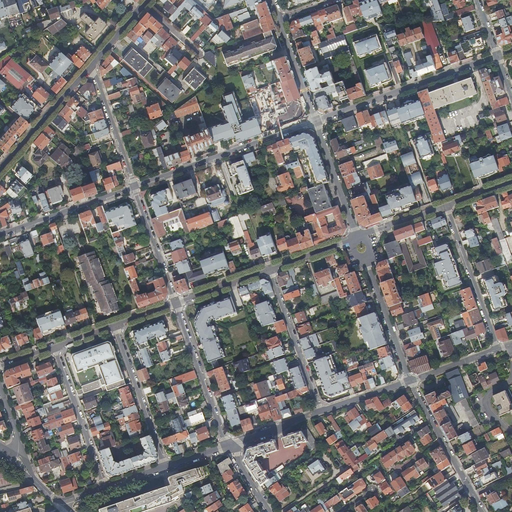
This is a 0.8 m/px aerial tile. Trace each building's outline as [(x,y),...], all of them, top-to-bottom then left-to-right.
[(1,0),(7,16),(9,22),(15,20),(15,21),(21,19),(19,14),(14,0),(1,0)] [(14,0),(19,14),(31,9),(27,0),(14,0)] [(69,4),(70,9),(71,8),(77,6),(76,4),(81,2),(80,0),(77,0),(77,1),(75,2),(73,1),(68,2),(69,4)] [(97,0),(96,2),(99,5),(103,8),(109,0),(97,0)] [(187,0),(183,5),(190,11),(194,5),(190,1),(191,1),(190,0),(188,0),(187,0)] [(361,16),(364,15),(360,4),(358,0),(357,0),(354,1),(354,2),(355,4),(349,6),(353,15),(360,13),(361,16)] [(366,20),(383,14),(379,4),(377,0),(371,0),(360,4),(364,15),(366,20)] [(439,21),(445,21),(439,5),(437,0),(431,0),(434,6),(438,17),(439,21)] [(171,3),(169,1),(165,5),(163,7),(171,14),(177,8),(175,6),(171,3)] [(250,6),(251,10),(255,8),(256,11),(254,11),(255,14),(257,14),(258,19),(270,15),(265,1),(260,2),(250,6)] [(439,5),(445,21),(475,10),(473,5),(454,12),(454,11),(452,11),(453,12),(448,14),(444,3),(439,5)] [(60,5),(57,6),(59,13),(70,9),(69,4),(61,7),(60,5)] [(177,8),(171,14),(167,19),(170,22),(171,20),(172,21),(183,9),(183,8),(180,5),(177,8)] [(194,5),(190,11),(196,17),(197,16),(199,18),(205,11),(198,6),(197,7),(194,5)] [(326,9),(331,22),(341,19),(342,21),(344,21),(338,5),(326,9)] [(59,13),(57,6),(47,10),(50,19),(55,18),(55,19),(57,19),(56,17),(60,16),(59,13)] [(354,20),(353,15),(349,6),(343,8),(345,13),(346,12),(349,21),(354,20)] [(226,30),(227,30),(230,29),(232,28),(229,18),(237,15),(239,21),(250,17),(247,11),(246,7),(244,8),(241,9),(221,16),(224,24),(226,28),(226,30)] [(70,9),(59,13),(60,16),(61,19),(74,14),(71,8),(70,9)] [(329,40),(336,37),(331,22),(326,9),(318,12),(320,18),(324,16),(329,30),(330,30),(332,34),(327,36),(328,37),(329,40)] [(508,12),(506,13),(505,9),(496,13),(499,20),(506,18),(510,16),(508,12)] [(162,26),(146,12),(138,22),(146,28),(148,26),(155,31),(152,34),(153,35),(160,27),(162,26)] [(320,18),(318,12),(311,15),(315,25),(317,31),(321,30),(318,22),(322,21),(320,18)] [(94,22),(83,13),(79,17),(88,25),(88,26),(89,27),(85,32),(93,39),(106,24),(98,17),(94,22)] [(203,24),(190,39),(193,42),(198,36),(207,26),(212,21),(207,17),(208,16),(206,15),(205,15),(200,20),(204,24),(203,25),(203,24)] [(261,26),(263,32),(270,30),(274,28),(270,15),(258,19),(255,20),(255,21),(259,20),(261,26)] [(315,25),(311,15),(299,19),(302,27),(303,27),(310,24),(311,25),(312,25),(312,24),(313,23),(314,26),(315,25)] [(214,19),(213,19),(212,21),(207,26),(214,32),(217,29),(219,30),(221,28),(224,24),(221,16),(214,19)] [(471,16),(461,20),(466,32),(475,29),(471,16)] [(510,25),(511,24),(511,18),(511,16),(510,16),(506,18),(499,20),(502,29),(509,26),(510,25)] [(108,21),(114,27),(117,23),(111,18),(108,21)] [(52,25),(47,28),(52,34),(67,24),(61,19),(52,25)] [(302,27),(299,19),(293,21),(290,27),(292,34),(300,31),(299,28),(302,27)] [(242,32),(244,39),(262,33),(263,32),(261,26),(257,27),(255,21),(255,20),(242,24),(245,31),(242,32)] [(40,33),(47,28),(52,25),(51,21),(37,26),(40,33)] [(146,28),(138,22),(131,30),(139,37),(146,29),(146,28)] [(436,70),(442,68),(434,48),(440,46),(431,22),(426,22),(419,23),(421,28),(425,38),(427,45),(429,50),(431,56),(436,70)] [(348,33),(358,29),(356,23),(346,27),(347,30),(348,33)] [(505,46),(511,42),(511,41),(511,40),(511,38),(511,37),(511,34),(511,32),(511,31),(511,24),(510,25),(509,26),(502,29),(499,30),(495,31),(499,43),(505,46)] [(181,32),(184,34),(190,28),(187,26),(181,32)] [(169,35),(160,27),(153,35),(152,34),(147,30),(140,38),(147,43),(150,39),(159,47),(160,45),(169,35)] [(395,29),(394,27),(386,30),(389,40),(392,39),(393,41),(399,39),(398,37),(397,37),(395,29)] [(399,39),(401,46),(425,38),(421,28),(411,32),(411,31),(411,29),(410,29),(408,30),(407,31),(408,32),(409,33),(398,37),(399,39)] [(224,30),(222,29),(217,35),(225,42),(231,36),(224,30)] [(139,37),(131,30),(126,36),(134,42),(137,39),(140,42),(137,45),(141,49),(147,43),(140,38),(139,37)] [(263,32),(262,33),(264,38),(261,40),(262,42),(258,43),(258,42),(253,43),(253,42),(251,43),(250,41),(242,44),(243,46),(241,47),(241,48),(237,49),(237,50),(234,52),(233,50),(229,52),(229,51),(226,52),(225,49),(222,51),(227,65),(274,48),(276,46),(270,30),(263,32)] [(302,30),(300,31),(292,34),(294,39),(301,36),(304,35),(302,30)] [(318,44),(320,43),(321,43),(317,31),(312,33),(314,38),(315,41),(311,42),(311,41),(302,44),(302,42),(296,44),(298,51),(310,47),(314,45),(318,44)] [(328,64),(351,56),(344,34),(336,37),(329,40),(325,41),(321,43),(320,43),(321,45),(328,64)] [(359,56),(368,53),(369,53),(369,54),(370,54),(371,54),(372,54),(372,53),(373,53),(373,52),(373,51),(382,48),(377,34),(354,43),(359,56)] [(469,40),(472,50),(479,48),(480,48),(480,49),(481,49),(483,48),(483,47),(484,46),(483,43),(482,38),(476,40),(474,34),(467,36),(469,40)] [(170,36),(169,35),(160,45),(162,46),(170,36)] [(173,47),(177,42),(170,36),(162,46),(167,51),(161,58),(163,59),(164,58),(165,56),(173,48),(173,47)] [(469,51),(472,50),(469,40),(466,41),(466,43),(461,44),(463,50),(464,50),(465,53),(466,53),(466,54),(467,54),(469,54),(469,53),(469,52),(470,52),(469,51)] [(74,54),(83,62),(91,53),(82,45),(74,54)] [(181,55),(182,55),(173,47),(173,48),(181,55)] [(204,57),(215,67),(214,50),(209,47),(204,52),(204,57)] [(310,47),(298,51),(304,67),(316,63),(310,47)] [(153,66),(132,48),(122,59),(143,77),(153,66)] [(181,55),(173,48),(165,56),(174,64),(181,55)] [(461,48),(456,50),(456,51),(460,62),(465,60),(461,48)] [(50,63),(47,65),(48,66),(53,70),(61,77),(73,62),(64,54),(60,51),(57,54),(54,52),(47,60),(50,63)] [(73,62),(79,67),(83,62),(74,54),(71,56),(66,51),(64,54),(73,62)] [(460,62),(456,51),(448,54),(451,62),(450,62),(451,65),(460,62)] [(432,72),(436,70),(431,56),(427,58),(429,62),(428,63),(416,68),(417,71),(414,72),(413,69),(412,70),(411,67),(413,67),(410,59),(413,58),(411,52),(404,54),(413,79),(432,72)] [(392,54),(391,54),(391,55),(393,61),(398,73),(403,71),(397,54),(393,56),(392,54)] [(7,55),(0,60),(0,71),(11,59),(7,55)] [(119,63),(110,55),(100,65),(99,72),(101,76),(119,63)] [(47,65),(36,56),(32,60),(29,63),(38,70),(41,73),(48,66),(47,65)] [(174,64),(165,56),(164,58),(173,66),(174,64)] [(264,63),(265,67),(267,66),(268,70),(275,67),(277,72),(274,73),(277,82),(292,77),(284,56),(264,63)] [(177,64),(184,70),(191,62),(184,57),(181,61),(179,62),(177,64)] [(34,78),(11,59),(0,71),(0,73),(3,77),(4,78),(22,93),(26,88),(25,87),(29,83),(34,78)] [(29,63),(32,60),(30,59),(26,63),(36,72),(38,70),(29,63)] [(371,87),(379,84),(379,83),(380,83),(381,83),(381,82),(382,82),(382,83),(393,79),(387,62),(365,70),(371,87)] [(177,67),(174,64),(173,66),(167,72),(173,76),(175,73),(173,71),(177,67)] [(332,74),(340,71),(337,65),(329,68),(330,69),(331,72),(332,74)] [(134,77),(124,67),(121,70),(124,75),(128,79),(134,77)] [(183,79),(195,89),(205,78),(193,68),(183,79)] [(306,72),(313,92),(324,88),(322,83),(328,81),(330,86),(335,84),(332,74),(331,72),(326,74),(326,75),(324,76),(320,74),(318,68),(306,72)] [(486,68),(479,71),(483,83),(495,78),(493,75),(489,76),(488,74),(487,70),(486,68)] [(50,89),(56,93),(66,81),(61,77),(53,70),(48,75),(54,79),(55,77),(58,80),(50,89)] [(248,87),(250,92),(257,90),(253,81),(252,77),(250,73),(241,77),(245,88),(248,87)] [(109,79),(110,80),(112,85),(120,82),(122,81),(120,76),(109,79)] [(134,77),(128,79),(122,81),(120,82),(122,87),(127,85),(128,88),(137,85),(138,84),(135,78),(134,77)] [(281,103),(282,103),(285,102),(299,97),(292,77),(277,82),(275,83),(276,85),(279,84),(281,89),(280,90),(281,93),(277,94),(278,98),(283,96),(285,99),(280,101),(281,103)] [(500,107),(509,104),(507,97),(497,101),(490,83),(491,82),(495,94),(504,91),(499,77),(495,78),(483,83),(493,110),(500,107)] [(173,99),(174,100),(179,94),(178,93),(180,90),(169,81),(170,80),(169,79),(168,80),(166,78),(156,89),(170,101),(173,99)] [(434,106),(435,109),(477,94),(476,92),(477,92),(476,90),(475,90),(471,79),(430,94),(430,95),(434,106)] [(90,97),(96,95),(92,84),(85,82),(78,91),(86,98),(87,99),(90,97)] [(341,99),(349,96),(347,91),(344,82),(335,84),(338,92),(341,99)] [(351,101),(366,96),(362,83),(357,85),(358,87),(350,90),(347,91),(349,96),(350,98),(351,101)] [(325,111),(334,107),(332,104),(330,104),(327,96),(338,92),(335,84),(330,86),(324,88),(313,92),(319,108),(325,111)] [(137,85),(128,88),(131,96),(141,92),(143,91),(141,87),(138,88),(137,85)] [(270,85),(259,89),(260,93),(260,94),(267,91),(269,97),(274,96),(270,85)] [(44,99),(45,97),(48,94),(40,86),(32,95),(41,102),(44,99)] [(437,144),(446,140),(446,139),(438,117),(433,106),(434,106),(430,95),(430,94),(428,89),(418,93),(421,100),(426,115),(433,134),(437,144)] [(235,137),(236,142),(261,133),(257,122),(255,117),(249,119),(243,122),(240,115),(241,115),(233,90),(222,94),(237,136),(235,137)] [(142,101),(145,100),(142,94),(141,94),(141,92),(131,96),(133,101),(131,101),(133,104),(134,104),(142,101)] [(22,93),(10,107),(20,116),(25,119),(37,106),(22,93)] [(206,128),(211,143),(222,139),(222,140),(234,136),(235,137),(237,136),(222,94),(221,94),(223,99),(225,103),(223,103),(220,104),(226,122),(220,124),(220,123),(206,128)] [(173,111),(176,117),(199,109),(195,96),(175,110),(173,111)] [(72,97),(66,105),(75,112),(79,107),(76,104),(78,102),(72,97)] [(289,110),(302,105),(299,97),(285,102),(285,104),(287,104),(289,110)] [(418,117),(426,115),(421,100),(415,102),(414,100),(403,104),(404,106),(397,109),(403,123),(411,120),(412,122),(414,121),(417,120),(419,120),(418,117)] [(142,103),(142,101),(134,104),(136,109),(140,108),(138,105),(142,103)] [(158,107),(166,104),(162,101),(159,102),(158,101),(157,102),(157,103),(146,107),(150,119),(161,115),(158,107)] [(264,103),(266,110),(272,108),(270,101),(264,103)] [(403,123),(397,109),(397,107),(388,110),(386,104),(383,105),(385,111),(386,112),(387,111),(391,122),(399,119),(402,127),(404,126),(403,123)] [(58,114),(68,123),(76,114),(75,112),(66,105),(58,114)] [(280,113),(285,124),(300,119),(301,116),(303,112),(304,110),(302,105),(289,110),(285,111),(280,113)] [(75,112),(76,114),(85,121),(90,119),(88,113),(80,107),(79,107),(75,112)] [(494,122),(495,127),(508,123),(503,111),(501,111),(500,107),(493,110),(491,110),(490,111),(491,115),(495,114),(498,121),(494,122)] [(88,113),(90,119),(92,119),(103,115),(101,109),(88,113)] [(169,114),(172,124),(177,122),(176,117),(173,111),(169,114)] [(370,117),(368,111),(362,113),(367,124),(368,128),(376,125),(373,116),(370,117)] [(390,124),(386,112),(385,111),(373,116),(376,125),(376,126),(385,123),(386,125),(390,124)] [(367,124),(362,113),(357,115),(361,126),(367,124)] [(58,114),(51,122),(57,128),(60,125),(63,128),(68,123),(58,114)] [(97,126),(98,131),(107,128),(103,115),(92,119),(92,120),(94,120),(96,124),(97,126)] [(0,147),(5,152),(29,124),(25,119),(20,116),(9,128),(6,132),(0,138),(0,147)] [(269,119),(273,129),(278,127),(279,126),(279,125),(280,124),(277,116),(269,119)] [(344,124),(347,132),(358,128),(354,116),(343,120),(344,124)] [(257,122),(261,133),(273,129),(269,119),(269,118),(257,122)] [(152,127),(155,134),(162,128),(165,129),(167,125),(163,119),(156,124),(152,127)] [(185,144),(188,151),(211,143),(206,128),(204,123),(198,125),(201,132),(194,135),(193,133),(183,137),(185,144)] [(72,127),(84,137),(84,133),(74,125),(72,127)] [(497,129),(499,135),(511,131),(509,125),(497,129)] [(55,134),(47,126),(41,133),(49,140),(55,134)] [(152,141),(157,139),(155,134),(152,127),(151,127),(140,131),(141,135),(145,147),(153,144),(152,141)] [(98,131),(95,132),(97,138),(109,133),(107,128),(98,131)] [(511,134),(511,131),(499,135),(501,141),(511,137),(511,134)] [(50,144),(52,142),(49,140),(41,133),(33,142),(38,147),(41,150),(48,142),(50,144)] [(294,149),(295,152),(303,149),(306,157),(304,158),(310,175),(315,187),(324,184),(330,181),(314,136),(306,133),(290,138),(294,149)] [(432,145),(437,144),(433,134),(422,138),(420,139),(414,141),(415,146),(416,146),(421,159),(424,158),(433,154),(435,154),(432,145)] [(458,144),(462,142),(460,135),(453,138),(454,140),(448,142),(448,141),(441,143),(446,155),(460,150),(458,144)] [(377,148),(384,146),(381,137),(374,139),(377,148)] [(290,138),(278,143),(282,153),(294,149),(290,138)] [(335,154),(346,150),(347,149),(346,146),(345,147),(345,146),(340,148),(337,139),(331,141),(335,154)] [(58,147),(67,155),(70,151),(62,143),(59,146),(58,145),(57,147),(58,147)] [(278,143),(266,147),(268,151),(273,150),(278,164),(279,164),(279,165),(282,164),(282,163),(285,162),(283,157),(282,153),(278,143)] [(181,162),(190,159),(188,151),(185,144),(181,146),(183,151),(178,153),(181,162)] [(40,166),(49,156),(41,150),(38,147),(36,150),(37,151),(36,152),(38,153),(36,156),(33,159),(40,166)] [(61,167),(71,159),(67,155),(58,147),(50,157),(61,167)] [(73,154),(76,156),(82,152),(76,147),(73,150),(75,151),(73,154)] [(163,168),(167,167),(163,157),(160,147),(156,148),(159,156),(163,168)] [(303,149),(295,152),(298,160),(300,165),(300,166),(300,165),(304,175),(305,177),(310,175),(304,158),(306,157),(303,149)] [(335,154),(337,159),(348,155),(346,150),(335,154)] [(89,172),(93,171),(98,169),(103,167),(99,159),(101,158),(99,151),(97,152),(97,151),(91,153),(88,154),(93,166),(88,168),(89,172)] [(167,167),(181,162),(178,153),(177,152),(172,154),(171,151),(167,152),(168,155),(163,157),(167,167)] [(253,151),(243,155),(244,160),(247,167),(253,164),(252,161),(255,160),(256,160),(253,151)] [(406,170),(418,165),(413,152),(408,154),(402,156),(401,156),(406,170)] [(498,158),(495,159),(499,170),(500,172),(504,170),(502,167),(511,164),(507,154),(502,156),(501,153),(497,155),(498,158)] [(380,164),(389,161),(387,154),(363,163),(365,170),(368,168),(380,164)] [(495,159),(494,155),(484,159),(483,158),(482,158),(481,158),(480,159),(480,160),(470,163),(475,178),(478,177),(480,176),(480,177),(496,172),(496,171),(497,170),(499,170),(495,159)] [(65,171),(74,168),(71,159),(61,167),(62,170),(63,173),(66,180),(67,185),(70,184),(65,171)] [(247,167),(244,160),(230,165),(234,175),(238,174),(242,183),(237,185),(241,194),(255,189),(248,170),(247,167)] [(289,169),(294,168),(300,165),(298,160),(286,165),(288,170),(289,169)] [(106,166),(108,171),(111,170),(117,168),(118,171),(122,169),(119,161),(106,166)] [(344,177),(357,173),(353,161),(340,166),(344,177)] [(384,176),(380,164),(368,168),(372,180),(384,176)] [(297,177),(304,175),(300,165),(300,166),(300,165),(294,168),(297,177)] [(418,185),(424,183),(418,165),(406,170),(412,186),(412,187),(418,185)] [(25,183),(33,175),(22,166),(21,167),(20,167),(20,168),(19,168),(19,169),(19,170),(17,173),(16,172),(16,173),(16,174),(16,173),(21,177),(20,178),(25,183)] [(295,187),(289,169),(288,170),(284,171),(285,173),(274,177),(278,186),(278,187),(278,188),(278,190),(280,192),(295,187)] [(480,176),(478,177),(478,179),(479,179),(480,178),(482,178),(483,178),(485,177),(487,177),(488,176),(490,176),(491,175),(492,175),(494,174),(495,173),(496,172),(498,172),(497,170),(496,171),(496,172),(480,177),(480,176)] [(89,172),(93,181),(100,179),(100,178),(101,178),(99,171),(94,173),(93,171),(89,172)] [(358,177),(357,173),(344,177),(348,189),(354,187),(362,184),(359,177),(358,177)] [(110,177),(113,186),(119,185),(115,175),(113,176),(110,177)] [(438,188),(441,187),(438,178),(431,181),(429,176),(426,177),(431,191),(439,189),(438,188)] [(102,180),(105,189),(113,186),(110,177),(102,180)] [(18,196),(19,198),(20,198),(28,190),(16,179),(9,187),(9,188),(18,195),(18,196)] [(85,197),(97,193),(93,182),(83,186),(82,184),(83,183),(81,179),(79,180),(81,186),(85,197)] [(174,186),(180,202),(181,202),(180,199),(197,193),(198,193),(192,179),(174,186)] [(362,184),(354,187),(358,198),(371,194),(367,182),(362,184)] [(450,196),(455,194),(451,182),(446,184),(450,196)] [(309,189),(308,189),(308,191),(310,190),(318,212),(333,207),(324,184),(315,187),(309,189)] [(7,203),(12,199),(13,198),(4,190),(5,190),(5,189),(0,185),(0,196),(2,198),(4,200),(7,203)] [(423,199),(418,185),(412,187),(417,201),(423,199)] [(44,193),(48,204),(52,202),(61,199),(62,199),(60,194),(63,193),(60,186),(43,192),(44,193)] [(73,201),(85,197),(81,186),(69,191),(73,201)] [(217,186),(212,188),(213,189),(208,191),(211,201),(221,197),(219,191),(220,191),(220,190),(219,188),(218,187),(217,186)] [(412,187),(412,186),(401,190),(401,189),(381,196),(380,191),(374,193),(384,220),(388,218),(388,217),(397,214),(396,213),(410,208),(408,203),(411,202),(413,203),(417,201),(412,187)] [(13,198),(18,195),(9,188),(6,191),(4,190),(13,198)] [(153,201),(158,217),(169,213),(167,208),(167,206),(169,206),(170,204),(169,202),(173,200),(169,189),(158,193),(158,194),(153,195),(154,196),(153,199),(152,199),(153,200),(153,201)] [(507,191),(502,193),(505,201),(501,202),(504,209),(511,206),(511,205),(509,196),(507,191)] [(44,212),(50,209),(48,204),(44,193),(38,195),(40,200),(40,202),(44,212)] [(371,194),(358,198),(352,201),(360,224),(366,226),(384,220),(374,193),(371,194)] [(483,200),(487,211),(499,207),(495,196),(483,200)] [(125,198),(118,201),(120,209),(128,207),(125,198)] [(10,207),(13,214),(22,210),(19,204),(15,206),(12,199),(7,203),(10,207)] [(479,214),(487,211),(483,200),(473,204),(474,208),(477,207),(479,214)] [(261,206),(264,216),(268,214),(269,215),(276,212),(274,207),(273,202),(261,206)] [(0,220),(2,226),(7,225),(4,217),(3,218),(2,215),(2,214),(3,213),(2,212),(10,207),(7,203),(5,204),(0,207),(0,220)] [(108,204),(102,207),(108,224),(111,223),(114,222),(115,221),(114,219),(113,219),(108,204)] [(327,240),(344,234),(347,228),(338,205),(333,207),(318,212),(317,214),(327,240)] [(12,223),(16,222),(13,214),(10,207),(2,212),(3,213),(2,214),(2,215),(5,215),(6,214),(5,213),(7,212),(12,223)] [(102,207),(96,209),(101,223),(95,225),(98,233),(109,228),(108,224),(102,207)] [(185,227),(187,233),(190,232),(186,221),(182,208),(171,212),(169,213),(158,217),(152,219),(159,237),(164,235),(164,234),(167,233),(162,221),(179,215),(183,227),(184,228),(185,227)] [(90,211),(78,215),(83,229),(86,228),(85,225),(86,223),(89,222),(90,223),(92,226),(95,225),(90,211)] [(247,211),(237,215),(240,222),(244,221),(250,219),(247,211)] [(186,221),(190,232),(214,223),(210,212),(186,221)] [(317,213),(305,217),(306,222),(315,245),(327,240),(317,214),(317,213)] [(454,215),(457,224),(464,221),(465,221),(463,216),(461,217),(460,213),(454,215)] [(479,216),(481,224),(482,224),(485,225),(487,224),(491,223),(489,216),(488,213),(479,216)] [(494,230),(497,238),(498,241),(504,239),(497,218),(499,217),(498,214),(493,216),(492,215),(489,216),(491,223),(494,230)] [(129,228),(141,223),(139,215),(126,220),(127,223),(129,228)] [(167,233),(183,227),(179,215),(162,221),(167,233)] [(227,219),(229,224),(229,225),(234,238),(238,237),(245,235),(243,230),(240,222),(237,215),(227,219)] [(435,229),(444,226),(441,217),(432,220),(435,229)] [(227,219),(216,222),(219,228),(229,224),(227,219)] [(300,232),(297,233),(299,237),(303,249),(315,245),(306,222),(304,223),(307,230),(306,230),(307,233),(306,235),(307,237),(304,238),(303,236),(302,236),(300,232)] [(433,241),(431,235),(428,236),(428,237),(423,239),(422,234),(418,236),(417,233),(426,230),(423,222),(413,225),(416,235),(417,236),(420,246),(433,241)] [(110,229),(111,234),(118,231),(129,228),(127,223),(110,229)] [(413,225),(395,232),(398,241),(409,238),(409,239),(410,239),(410,237),(416,235),(413,225)] [(243,230),(245,235),(253,259),(261,256),(259,248),(258,249),(257,248),(256,248),(256,249),(253,250),(252,249),(253,247),(247,228),(243,230)] [(468,239),(480,235),(478,229),(475,229),(474,229),(474,228),(465,231),(466,235),(467,234),(468,239)] [(116,246),(120,258),(122,257),(126,255),(123,246),(124,246),(123,243),(122,241),(118,231),(111,234),(116,246)] [(43,246),(54,243),(51,236),(50,233),(40,237),(43,246)] [(463,241),(464,244),(470,242),(470,243),(488,237),(486,233),(480,235),(468,239),(463,241)] [(271,234),(257,239),(264,257),(267,255),(273,253),(277,252),(271,234)] [(289,235),(285,237),(286,238),(289,247),(291,253),(300,250),(303,249),(299,237),(296,238),(295,238),(294,236),(293,234),(290,235),(289,235)] [(410,273),(428,267),(420,246),(417,236),(415,237),(416,239),(413,240),(421,263),(413,266),(405,243),(400,245),(403,254),(410,273)] [(289,247),(286,238),(277,241),(281,250),(289,247)] [(498,255),(503,254),(498,241),(497,238),(493,239),(492,240),(498,255)] [(184,248),(185,247),(182,239),(170,243),(172,248),(173,252),(184,248)] [(242,239),(239,240),(224,245),(226,251),(231,249),(232,252),(242,249),(241,245),(242,244),(244,244),(242,239)] [(507,265),(510,263),(511,262),(511,258),(511,256),(505,239),(504,239),(498,241),(503,254),(507,265)] [(403,254),(400,245),(398,241),(386,245),(391,259),(393,258),(397,256),(403,254)] [(457,269),(453,257),(448,243),(433,248),(438,263),(435,264),(440,277),(442,278),(443,278),(447,289),(462,283),(457,269)] [(58,254),(65,252),(62,246),(59,247),(56,248),(58,254)] [(173,252),(172,252),(173,256),(176,264),(177,264),(176,263),(188,259),(184,248),(173,252)] [(228,262),(224,251),(217,254),(217,255),(213,257),(213,255),(200,260),(203,266),(205,273),(206,276),(207,277),(215,274),(222,271),(222,272),(230,269),(228,263),(228,262)] [(90,287),(93,286),(95,289),(93,290),(101,313),(103,312),(104,316),(113,312),(117,311),(116,307),(118,307),(110,284),(108,284),(107,281),(103,282),(102,278),(103,278),(99,265),(95,255),(93,256),(92,252),(79,257),(80,261),(79,261),(87,284),(89,283),(90,287)] [(135,261),(132,253),(126,255),(122,257),(125,265),(135,261)] [(334,254),(325,257),(329,266),(337,263),(336,259),(334,254)] [(502,266),(507,265),(503,254),(498,255),(502,266)] [(192,270),(188,259),(177,264),(180,274),(184,273),(186,272),(192,270)] [(480,270),(482,274),(495,269),(493,265),(492,265),(489,259),(476,263),(479,270),(480,270)] [(376,269),(382,283),(394,279),(387,260),(379,263),(376,269)] [(232,261),(228,263),(230,269),(232,275),(237,273),(233,261),(232,261)] [(15,263),(20,276),(22,275),(21,274),(24,273),(20,262),(15,263)] [(331,273),(333,279),(337,278),(336,272),(339,271),(341,276),(344,275),(345,275),(350,273),(346,264),(338,268),(336,269),(335,272),(331,273)] [(131,280),(134,279),(137,278),(133,266),(128,268),(124,270),(126,274),(128,273),(130,278),(131,280)] [(192,270),(186,272),(188,276),(188,277),(190,283),(196,281),(194,275),(196,274),(202,271),(205,278),(207,277),(206,276),(205,273),(203,266),(192,270)] [(296,277),(293,268),(288,270),(291,279),(296,277)] [(333,286),(335,285),(333,279),(331,273),(330,268),(315,274),(319,286),(322,285),(323,288),(328,285),(327,283),(331,281),(333,286)] [(291,279),(288,270),(281,273),(278,279),(281,287),(289,284),(289,282),(287,283),(287,281),(291,279)] [(345,275),(352,294),(362,290),(355,271),(350,273),(345,275)] [(180,274),(173,277),(177,290),(183,292),(190,290),(185,279),(182,280),(180,274)] [(507,293),(504,283),(500,282),(498,283),(496,276),(485,280),(485,282),(488,291),(488,290),(491,299),(494,309),(496,310),(507,306),(503,296),(505,296),(507,293)] [(335,285),(338,291),(340,298),(347,296),(347,295),(346,292),(344,293),(338,277),(337,278),(333,279),(335,285)] [(26,292),(49,283),(48,279),(47,278),(42,280),(41,280),(38,281),(38,279),(32,281),(33,283),(30,284),(29,284),(30,285),(25,287),(24,287),(26,292)] [(128,281),(133,293),(138,291),(134,279),(131,280),(128,281)] [(134,297),(138,309),(164,299),(167,294),(161,279),(155,281),(145,284),(147,289),(148,290),(151,289),(151,288),(152,287),(151,285),(153,284),(155,290),(154,293),(146,296),(145,294),(138,297),(136,296),(134,297)] [(264,279),(247,285),(248,290),(251,289),(252,291),(263,287),(263,288),(262,289),(262,290),(264,290),(265,294),(268,293),(269,297),(274,295),(269,282),(264,279)] [(401,303),(403,302),(401,298),(400,298),(395,284),(396,283),(394,279),(382,283),(390,307),(401,303)] [(315,284),(311,286),(312,291),(311,291),(314,298),(318,296),(317,296),(319,295),(315,284)] [(247,285),(239,288),(244,301),(251,298),(250,295),(250,294),(248,290),(247,285)] [(284,295),(296,291),(294,287),(282,291),(284,295)] [(470,287),(461,291),(468,311),(478,308),(470,287)] [(301,295),(299,290),(296,291),(284,295),(286,300),(301,295)] [(350,300),(352,307),(354,306),(365,302),(367,302),(365,295),(364,296),(363,294),(362,290),(352,294),(347,295),(347,296),(349,301),(350,300)] [(320,297),(323,304),(332,301),(340,298),(338,291),(320,297)] [(23,302),(29,300),(26,292),(25,292),(22,293),(19,294),(21,297),(9,301),(11,308),(23,303),(23,302)] [(251,298),(254,306),(256,305),(260,304),(258,296),(257,296),(257,295),(255,294),(254,295),(253,294),(252,295),(250,295),(251,298)] [(237,312),(236,310),(232,297),(204,307),(201,312),(200,311),(197,318),(198,318),(196,323),(210,362),(224,357),(213,325),(210,326),(209,322),(211,318),(214,317),(215,319),(237,312)] [(424,307),(432,304),(430,297),(423,300),(422,303),(424,307)] [(260,304),(256,305),(256,307),(257,310),(256,310),(260,322),(261,321),(263,325),(263,327),(265,326),(268,325),(270,325),(271,324),(274,323),(277,322),(276,318),(277,317),(272,304),(271,304),(270,300),(260,304)] [(365,302),(354,306),(359,318),(360,317),(369,314),(365,302)] [(390,307),(393,315),(404,311),(401,303),(390,307)] [(418,323),(417,319),(416,319),(416,318),(415,319),(413,313),(417,312),(422,310),(423,312),(434,308),(432,304),(424,307),(402,315),(405,323),(397,326),(398,330),(411,326),(418,323)] [(82,320),(88,318),(84,307),(78,309),(79,311),(82,320)] [(467,328),(474,325),(483,322),(478,308),(468,311),(462,313),(463,314),(464,317),(467,328)] [(71,325),(77,323),(76,322),(73,313),(72,310),(66,312),(67,315),(71,324),(71,325)] [(60,328),(65,326),(61,317),(59,311),(36,319),(36,320),(37,324),(41,335),(51,331),(54,333),(55,329),(57,329),(57,328),(60,327),(60,328)] [(76,322),(82,320),(79,311),(73,313),(76,322)] [(307,320),(304,311),(296,314),(299,323),(307,320)] [(61,317),(65,326),(71,324),(67,315),(66,312),(64,313),(65,316),(61,317)] [(364,326),(362,327),(361,327),(361,328),(364,334),(366,341),(367,341),(369,341),(372,349),(388,343),(376,312),(369,314),(360,317),(364,326)] [(511,316),(510,312),(505,314),(508,321),(499,324),(501,329),(511,326),(511,325),(511,316)] [(434,340),(441,337),(437,328),(444,325),(442,319),(438,320),(437,316),(433,318),(435,321),(427,324),(429,330),(430,330),(434,340)] [(271,324),(270,325),(271,329),(275,327),(277,333),(287,330),(283,320),(277,322),(274,323),(271,324)] [(312,330),(309,322),(299,326),(302,334),(312,330)] [(477,335),(486,332),(483,322),(474,325),(477,335)] [(165,341),(168,340),(162,323),(133,333),(139,351),(147,348),(149,347),(147,340),(156,337),(158,344),(164,342),(165,341)] [(39,338),(42,337),(41,335),(37,324),(30,326),(35,340),(39,339),(39,338)] [(511,328),(511,326),(501,329),(496,331),(498,339),(504,342),(509,340),(506,330),(508,329),(508,330),(511,328)] [(405,332),(406,333),(409,332),(412,342),(413,342),(415,347),(416,347),(417,346),(422,344),(420,339),(424,338),(423,333),(422,334),(421,332),(419,328),(420,328),(415,329),(415,328),(412,329),(407,331),(405,332)] [(463,329),(452,333),(452,334),(454,340),(456,345),(462,343),(460,337),(465,335),(463,329)] [(25,344),(29,343),(25,332),(21,333),(22,335),(15,337),(18,346),(21,345),(21,346),(25,344)] [(320,345),(316,334),(300,339),(304,351),(316,346),(320,345)] [(8,337),(0,339),(0,353),(5,351),(5,350),(11,348),(8,337)] [(16,353),(20,351),(18,346),(15,337),(12,339),(16,353)] [(267,341),(270,350),(281,346),(279,340),(278,341),(277,337),(267,341)] [(455,353),(450,341),(450,339),(439,343),(441,347),(442,347),(445,357),(455,353)] [(102,387),(104,393),(105,392),(106,392),(125,385),(122,376),(123,376),(122,372),(121,373),(110,344),(107,342),(73,355),(71,358),(77,373),(88,369),(98,366),(98,367),(103,379),(81,387),(82,389),(76,391),(78,396),(102,387)] [(156,345),(159,353),(167,351),(164,342),(158,344),(156,345)] [(270,360),(285,354),(282,345),(281,346),(270,350),(267,351),(270,360)] [(378,349),(382,359),(383,358),(392,355),(389,345),(378,349)] [(320,351),(318,352),(316,346),(304,351),(307,360),(322,354),(321,352),(320,351)] [(406,350),(409,359),(419,356),(418,352),(416,347),(415,347),(413,348),(406,350)] [(150,357),(147,348),(139,351),(136,352),(137,354),(136,355),(137,357),(138,357),(140,361),(150,357)] [(167,351),(159,353),(161,359),(164,358),(165,361),(170,360),(167,351)] [(349,367),(346,357),(342,359),(346,370),(346,371),(350,370),(355,368),(356,368),(359,367),(360,367),(355,354),(351,356),(354,365),(349,367)] [(346,371),(346,370),(338,373),(331,355),(314,361),(325,393),(331,396),(352,388),(346,371)] [(395,373),(398,372),(392,355),(383,358),(385,364),(382,365),(381,365),(383,370),(392,366),(393,371),(395,373)] [(351,356),(346,357),(349,367),(354,365),(351,356)] [(495,362),(493,356),(485,360),(485,361),(487,366),(495,362)] [(150,357),(140,361),(141,363),(139,364),(140,366),(141,366),(143,369),(143,370),(146,368),(153,366),(150,357)] [(418,373),(430,369),(426,357),(410,363),(413,370),(418,373)] [(248,358),(244,359),(245,361),(240,363),(240,361),(234,363),(235,367),(239,366),(241,373),(251,370),(249,365),(248,365),(247,363),(248,363),(249,362),(248,358)] [(286,358),(274,362),(278,374),(289,370),(290,370),(286,358)] [(482,365),(478,367),(481,372),(488,368),(487,366),(485,361),(484,361),(484,363),(481,364),(482,365)] [(364,382),(367,390),(375,387),(372,378),(366,381),(365,377),(372,374),(377,373),(373,362),(371,362),(366,364),(360,367),(359,367),(361,373),(364,382)] [(53,372),(52,371),(49,363),(45,365),(43,366),(46,374),(53,372)] [(31,375),(27,365),(6,372),(3,378),(8,389),(19,385),(20,386),(27,384),(26,381),(19,383),(18,381),(16,381),(16,379),(19,378),(20,380),(29,376),(31,375)] [(41,376),(46,374),(43,366),(39,367),(35,368),(38,377),(41,376)] [(307,386),(300,366),(290,370),(289,370),(296,390),(307,386)] [(207,373),(209,377),(212,376),(213,374),(216,373),(223,392),(231,389),(223,367),(207,373)] [(143,370),(137,372),(141,382),(148,379),(146,372),(147,371),(146,368),(143,370)] [(461,375),(459,368),(445,373),(450,384),(447,385),(448,387),(450,392),(452,395),(453,397),(455,403),(460,401),(466,398),(469,397),(462,379),(461,375)] [(172,385),(171,385),(172,390),(173,392),(175,398),(184,394),(181,384),(197,378),(194,371),(173,378),(175,383),(173,384),(174,386),(173,387),(172,385)] [(490,380),(493,385),(497,383),(496,380),(499,379),(496,372),(488,376),(490,380)] [(361,373),(352,376),(353,380),(355,379),(356,382),(356,383),(359,383),(359,384),(364,382),(361,373)] [(479,379),(476,373),(468,376),(468,377),(467,377),(462,379),(469,397),(477,393),(476,391),(475,391),(473,386),(480,382),(479,379)] [(53,380),(51,375),(46,376),(41,378),(38,379),(40,383),(41,385),(47,383),(48,386),(47,386),(48,388),(49,388),(49,389),(58,386),(57,383),(55,379),(53,380)] [(273,376),(269,377),(270,380),(273,388),(275,387),(276,390),(279,389),(279,390),(285,388),(282,379),(274,382),(274,380),(274,379),(273,376)] [(493,385),(490,380),(486,382),(483,376),(479,378),(480,382),(484,389),(493,385)] [(269,390),(266,382),(254,386),(259,398),(271,394),(269,390)] [(27,384),(20,386),(13,389),(19,406),(33,401),(27,384)] [(425,396),(430,406),(452,395),(450,392),(448,390),(442,393),(442,395),(438,396),(439,398),(437,399),(436,395),(437,394),(436,393),(448,387),(447,385),(425,396)] [(61,390),(59,386),(58,386),(49,389),(48,390),(50,397),(49,398),(51,403),(62,399),(62,398),(63,397),(62,395),(61,394),(60,391),(61,390)] [(302,393),(308,390),(307,386),(296,390),(289,392),(291,398),(302,394),(302,393)] [(119,396),(121,403),(132,399),(129,391),(127,387),(119,390),(120,394),(119,395),(119,396)] [(510,411),(511,409),(511,405),(505,390),(493,396),(502,415),(510,411)] [(155,395),(158,404),(167,401),(165,395),(164,392),(160,393),(155,395)] [(165,395),(167,401),(175,398),(173,392),(170,393),(165,395)] [(280,396),(276,397),(278,403),(290,399),(288,393),(283,395),(280,396)] [(188,405),(184,394),(175,398),(177,403),(180,410),(181,415),(184,415),(181,408),(188,405)] [(234,394),(223,398),(224,402),(226,409),(227,409),(227,412),(237,408),(239,408),(234,394)] [(275,395),(266,398),(272,416),(273,418),(274,422),(283,419),(279,408),(278,403),(276,397),(275,395)] [(402,406),(409,401),(405,395),(392,403),(397,410),(402,406)] [(434,414),(444,409),(443,405),(447,403),(446,400),(453,397),(452,395),(430,406),(434,414)] [(93,397),(83,400),(86,410),(97,406),(93,397)] [(381,403),(377,397),(372,399),(376,406),(380,411),(392,403),(389,398),(381,403)] [(167,401),(158,404),(162,413),(169,410),(169,409),(168,409),(167,406),(169,406),(177,403),(175,398),(167,401)] [(266,398),(255,402),(258,409),(262,420),(272,416),(266,398)] [(466,398),(460,401),(474,428),(480,426),(466,398)] [(24,413),(27,421),(36,418),(32,405),(34,404),(35,404),(41,402),(39,399),(33,401),(19,406),(14,408),(15,411),(21,409),(23,413),(24,413)] [(123,405),(124,410),(135,406),(132,399),(121,403),(119,403),(120,406),(123,405)] [(376,406),(372,399),(366,401),(367,405),(365,406),(366,410),(376,406)] [(412,406),(409,401),(402,406),(405,412),(413,407),(412,405),(412,406)] [(255,402),(246,405),(248,412),(250,417),(253,425),(257,424),(254,416),(252,416),(251,411),(258,409),(255,402)] [(47,418),(50,417),(66,411),(63,403),(52,407),(51,403),(42,406),(47,418)] [(300,404),(292,407),(295,414),(303,412),(300,404)] [(239,408),(237,408),(238,414),(239,415),(248,412),(246,405),(239,408)] [(452,405),(446,408),(454,421),(459,418),(452,405)] [(123,415),(119,416),(120,419),(137,413),(136,410),(137,410),(137,409),(136,407),(136,406),(135,407),(135,406),(124,410),(122,411),(123,415)] [(279,408),(283,419),(294,415),(292,410),(290,411),(289,409),(284,410),(283,407),(279,408)] [(347,413),(349,415),(345,418),(349,424),(353,421),(360,415),(361,416),(363,415),(361,412),(359,414),(357,411),(355,408),(352,410),(350,411),(347,413)] [(57,428),(61,427),(70,423),(76,421),(72,409),(66,411),(50,417),(55,429),(57,428)] [(199,409),(187,413),(189,419),(192,426),(205,422),(200,409),(199,409)] [(396,427),(393,429),(396,433),(397,434),(420,419),(417,413),(415,409),(405,415),(408,419),(405,421),(403,417),(394,423),(396,427)] [(441,426),(450,422),(451,422),(448,415),(449,415),(448,413),(447,414),(444,409),(434,414),(441,426)] [(172,413),(174,418),(178,417),(181,415),(180,410),(172,413)] [(389,415),(394,422),(397,419),(393,412),(389,415)] [(120,419),(119,419),(121,425),(139,419),(137,413),(120,419)] [(239,424),(242,423),(241,421),(239,415),(238,414),(229,417),(232,426),(237,425),(237,426),(239,425),(239,424)] [(337,432),(340,430),(331,415),(327,417),(332,424),(337,432)] [(366,419),(363,415),(361,416),(360,415),(353,421),(349,424),(354,431),(365,423),(364,421),(366,419)] [(90,429),(93,436),(99,434),(100,434),(99,431),(103,430),(104,432),(108,431),(111,430),(108,423),(103,425),(100,416),(93,419),(95,425),(98,424),(98,426),(96,427),(90,429)] [(36,418),(27,421),(29,427),(34,425),(34,427),(41,425),(38,417),(36,418)] [(46,424),(42,425),(44,429),(47,427),(49,432),(44,434),(45,438),(53,435),(51,431),(55,429),(50,417),(47,418),(47,419),(48,423),(46,424)] [(242,423),(245,432),(254,429),(253,425),(250,417),(241,421),(242,423)] [(192,426),(189,419),(183,421),(185,427),(186,428),(192,426)] [(136,435),(142,433),(138,420),(129,424),(132,432),(135,431),(136,435)] [(172,423),(176,435),(187,431),(186,428),(185,427),(182,428),(179,420),(174,422),(172,423)] [(322,422),(315,426),(321,435),(327,431),(322,422)] [(451,423),(450,422),(441,426),(449,441),(458,436),(455,429),(451,423)] [(61,439),(64,438),(65,437),(65,436),(74,433),(70,423),(61,427),(63,432),(59,433),(61,439)] [(457,428),(461,435),(467,432),(462,423),(456,426),(457,428)] [(337,432),(332,424),(328,426),(334,434),(337,432)] [(428,433),(431,432),(427,425),(418,431),(422,437),(428,433)] [(384,430),(361,446),(366,453),(367,455),(373,451),(372,450),(377,446),(375,443),(387,434),(388,435),(387,435),(388,436),(388,435),(390,438),(391,436),(396,433),(393,429),(391,426),(384,430)] [(377,431),(379,430),(377,427),(375,428),(373,426),(367,430),(372,437),(378,432),(377,431)] [(199,441),(209,437),(205,427),(195,431),(199,441)] [(495,437),(502,434),(499,427),(492,431),(495,437)] [(308,429),(302,431),(313,449),(318,445),(308,429)] [(35,441),(43,439),(44,438),(42,432),(43,432),(42,430),(41,430),(40,430),(31,433),(34,442),(35,441)] [(327,439),(331,445),(343,436),(340,430),(337,432),(327,439)] [(100,434),(99,434),(100,439),(102,439),(106,450),(108,449),(113,447),(116,446),(113,440),(112,441),(108,431),(104,432),(100,434)] [(176,435),(174,435),(176,441),(186,438),(187,440),(190,439),(189,438),(188,435),(187,431),(176,435)] [(302,431),(283,437),(286,447),(304,442),(305,442),(310,451),(313,449),(302,431)] [(461,435),(458,436),(460,440),(461,439),(463,443),(472,438),(476,436),(473,432),(470,434),(469,431),(467,432),(461,435)] [(422,437),(420,439),(424,445),(432,439),(428,433),(422,437)] [(174,435),(162,440),(163,444),(165,444),(166,445),(176,441),(174,435)] [(130,460),(133,470),(154,462),(157,457),(150,436),(140,440),(143,450),(145,450),(142,457),(140,456),(130,460)] [(406,454),(407,455),(408,456),(412,453),(411,452),(415,449),(413,446),(416,443),(415,442),(414,440),(411,436),(408,439),(409,441),(405,444),(406,445),(402,448),(406,454)] [(71,451),(72,450),(76,449),(80,448),(77,437),(73,439),(72,437),(67,439),(71,451)] [(41,456),(45,454),(45,453),(45,452),(50,451),(48,445),(45,446),(44,443),(45,442),(44,440),(43,440),(43,439),(35,441),(41,456)] [(278,450),(275,439),(249,448),(245,460),(261,486),(262,485),(278,474),(274,468),(270,471),(271,472),(268,474),(267,475),(259,462),(258,463),(256,460),(256,461),(255,460),(257,454),(259,454),(259,456),(264,454),(264,455),(278,450)] [(463,445),(468,454),(477,450),(476,447),(474,448),(473,446),(475,445),(477,444),(475,439),(463,445)] [(344,458),(347,462),(346,463),(350,469),(357,464),(368,456),(367,455),(366,453),(357,460),(355,457),(360,454),(357,449),(356,447),(357,447),(356,447),(355,446),(350,449),(348,447),(347,448),(342,441),(335,445),(344,458)] [(389,454),(395,462),(398,460),(399,461),(400,460),(403,458),(404,458),(403,456),(406,454),(402,448),(401,446),(389,454)] [(431,453),(438,464),(447,458),(441,446),(431,453)] [(477,464),(484,460),(485,459),(489,457),(484,447),(478,451),(472,454),(477,464)] [(505,457),(511,454),(509,448),(503,452),(505,457)] [(38,462),(40,466),(48,463),(58,460),(61,459),(59,453),(58,449),(52,451),(54,457),(50,458),(50,457),(38,462)] [(106,450),(98,452),(106,474),(112,477),(133,470),(130,460),(119,464),(118,465),(112,462),(112,460),(108,449),(106,450)] [(59,453),(61,459),(66,457),(68,456),(66,451),(59,453)] [(73,454),(69,456),(71,464),(73,463),(81,460),(82,460),(79,452),(77,453),(73,454)] [(387,467),(395,462),(389,454),(381,459),(387,467)] [(66,457),(61,459),(65,470),(70,468),(69,465),(66,457)] [(319,457),(307,466),(313,475),(320,470),(322,473),(327,469),(319,457)] [(217,465),(221,475),(230,469),(227,466),(231,463),(228,458),(217,465)] [(436,465),(440,472),(451,465),(447,458),(438,464),(436,465)] [(414,465),(418,472),(428,465),(424,459),(421,460),(414,465)] [(58,460),(48,463),(51,470),(60,466),(58,460)] [(474,470),(475,473),(487,466),(486,464),(487,464),(487,462),(486,463),(484,460),(477,464),(472,466),(472,467),(474,470)] [(40,466),(36,468),(38,474),(44,472),(51,470),(48,463),(40,466)] [(350,469),(336,478),(339,484),(343,481),(343,480),(354,473),(353,472),(360,468),(357,464),(350,469)] [(414,465),(402,473),(407,481),(410,479),(410,478),(415,475),(417,478),(421,475),(418,472),(414,465)] [(204,467),(204,466),(167,479),(169,486),(98,509),(99,511),(142,511),(171,502),(170,500),(182,491),(179,484),(207,474),(204,467)] [(479,477),(480,476),(484,475),(485,476),(490,474),(490,473),(489,471),(487,468),(488,467),(487,466),(475,473),(476,474),(474,475),(476,478),(479,477)] [(230,469),(221,475),(226,483),(232,479),(230,476),(233,474),(230,469)] [(383,482),(386,479),(381,471),(380,472),(379,470),(373,474),(374,476),(370,478),(372,481),(374,481),(376,480),(376,481),(377,482),(378,483),(379,483),(383,480),(383,482)] [(498,477),(498,479),(508,474),(506,470),(505,471),(505,472),(500,475),(500,476),(498,477)] [(431,478),(428,480),(434,489),(447,480),(447,479),(446,480),(440,472),(432,477),(431,478)] [(482,483),(484,486),(498,479),(498,477),(495,472),(490,474),(485,476),(484,475),(480,476),(483,482),(482,482),(482,483)] [(278,474),(262,485),(265,489),(268,487),(281,478),(278,474)] [(421,482),(422,484),(428,480),(431,478),(432,477),(431,475),(421,482)] [(392,483),(402,498),(410,492),(406,486),(401,477),(392,483)] [(69,480),(72,490),(77,488),(74,478),(69,480)] [(350,486),(356,494),(365,487),(366,485),(362,478),(350,486)] [(59,483),(63,493),(72,490),(69,480),(69,479),(59,483)] [(232,493),(241,487),(236,480),(227,486),(232,493)] [(451,485),(447,480),(434,489),(437,494),(436,495),(444,506),(460,495),(457,490),(458,489),(454,483),(451,485)] [(382,483),(380,485),(386,494),(392,490),(387,481),(383,484),(382,483)] [(275,494),(285,487),(284,486),(285,485),(283,483),(281,485),(278,482),(270,487),(271,489),(270,489),(270,490),(269,490),(270,492),(271,492),(272,492),(272,491),(275,494)] [(213,491),(210,484),(199,488),(202,496),(213,491)] [(346,500),(356,494),(350,486),(339,493),(344,500),(346,500)] [(26,488),(6,493),(9,503),(22,499),(20,495),(33,491),(31,487),(26,488)] [(245,493),(241,487),(232,493),(236,500),(245,494),(247,496),(251,493),(249,490),(245,493)] [(290,495),(285,487),(275,494),(280,502),(290,495)] [(487,496),(496,491),(494,487),(479,495),(481,499),(487,496)] [(496,491),(487,496),(495,511),(509,505),(501,489),(496,491)] [(217,491),(209,495),(212,502),(220,497),(217,491)] [(212,502),(209,495),(203,498),(207,505),(212,502)] [(321,499),(324,503),(330,499),(327,495),(321,499)] [(324,504),(328,509),(332,507),(330,505),(333,503),(334,504),(341,500),(337,495),(330,499),(324,503),(324,504)] [(367,501),(372,509),(379,504),(378,502),(379,502),(375,496),(371,499),(371,498),(367,501)] [(325,511),(328,509),(324,504),(324,503),(321,499),(320,498),(317,500),(320,505),(310,511),(307,507),(304,509),(306,511),(325,511)] [(219,500),(206,509),(207,511),(213,511),(222,506),(219,500)] [(9,511),(8,511),(17,511),(18,511),(17,511),(18,511),(30,508),(29,506),(27,507),(25,501),(17,504),(17,505),(13,506),(14,510),(9,511)]
